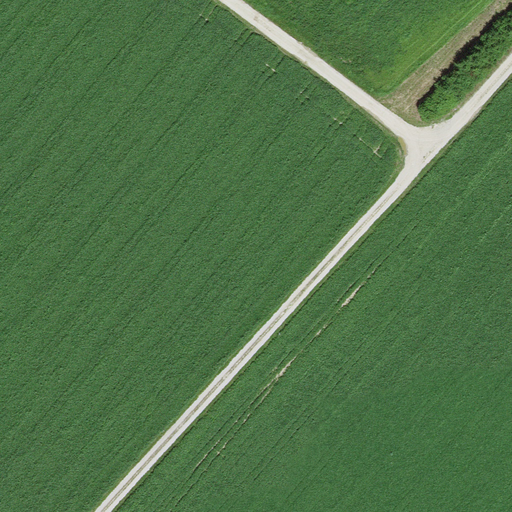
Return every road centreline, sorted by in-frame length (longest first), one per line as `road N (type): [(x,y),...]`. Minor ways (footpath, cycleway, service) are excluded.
road 1 (track): [(511,55),(101,511)]
road 2 (track): [(425,150),(227,0)]
